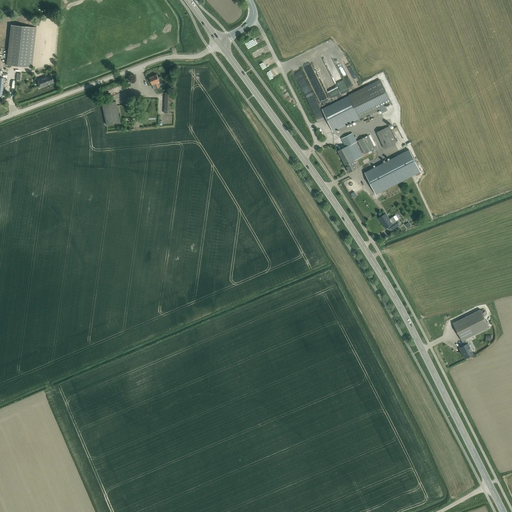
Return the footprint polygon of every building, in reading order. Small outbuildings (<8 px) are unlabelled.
[(32,68),(36,27),(11,25),(6,65),(32,68)] [(265,48),(257,54),(259,58),(268,51),(265,48)] [(351,88),(337,57),(330,61),(334,71),(337,69),(338,72),(338,74),(336,75),(344,91),(351,88)] [(308,64),(317,81),(322,79),(313,61),(308,64)] [(274,79),(278,76),(273,68),(269,70),(274,79)] [(54,82),(51,75),(42,78),(41,78),(36,80),(40,88),(47,85),(54,82)] [(159,82),(157,75),(149,77),(152,85),(154,84),(156,89),(159,87),(157,83),(159,82)] [(349,96),(322,109),(327,119),(330,126),(333,132),(360,118),(360,119),(378,110),(380,109),(381,109),(382,113),(387,110),(385,106),(392,103),(381,80),(349,96)] [(325,87),(319,90),(325,100),(330,97),(325,87)] [(102,104),(106,125),(120,122),(116,101),(102,104)] [(353,161),(362,156),(355,142),(357,141),(352,133),(341,138),(345,146),(338,150),(349,172),(357,168),(353,161)] [(368,136),(358,141),(365,154),(375,148),(368,136)] [(384,148),(396,143),(394,138),(382,144),(384,148)] [(409,150),(365,172),(376,194),(420,171),(409,150)] [(385,213),(379,217),(382,222),(381,222),(386,228),(389,226),(391,230),(399,225),(397,221),(393,216),(389,219),(385,213)] [(459,347),(461,351),(462,351),(465,358),(469,356),(470,356),(473,354),(468,343),(465,339),(489,327),(480,309),(453,323),(462,341),(464,345),(459,347)]
